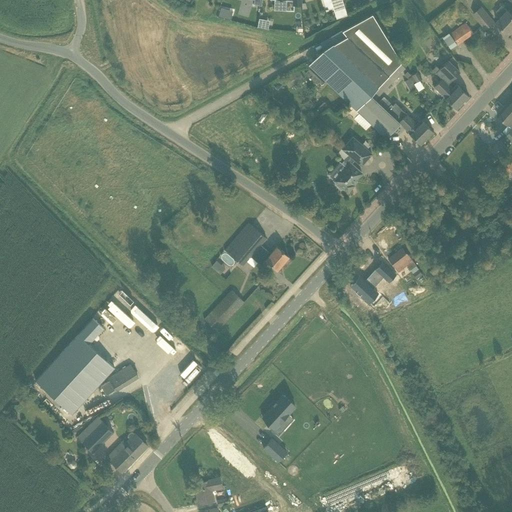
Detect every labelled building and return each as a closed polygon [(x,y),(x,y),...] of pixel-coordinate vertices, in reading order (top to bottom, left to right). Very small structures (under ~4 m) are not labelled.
[(329,0),(332,8),(334,11),(344,8),(341,0),(329,0)] [(496,22),(501,27),(508,34),(511,29),(511,15),(501,5),(496,11),(502,17),(496,22)] [(484,28),(492,21),(480,7),(472,14),(484,28)] [(220,8),(218,17),(229,20),(232,11),(220,8)] [(321,51),(308,64),(329,85),(343,98),(347,101),(358,112),(385,138),(386,137),(385,136),(392,129),(395,132),(399,129),(395,126),(398,123),(399,124),(399,123),(408,132),(420,144),(433,132),(426,125),(420,119),(416,123),(406,114),(395,103),(393,105),(383,96),(378,102),(376,100),(405,69),(399,63),(401,62),(372,14),(357,22),(342,30),(342,29),(319,43),(320,44),(323,50),(321,51)] [(453,32),(450,34),(458,44),(473,33),(466,23),(453,32)] [(436,60),(442,55),(437,49),(431,54),(436,60)] [(441,79),(433,87),(448,102),(456,109),(468,96),(456,84),(452,88),(448,84),(459,72),(452,65),(447,61),(435,73),(440,78),(441,79)] [(302,79),(298,71),(283,79),(288,87),(302,79)] [(417,72),(411,76),(411,77),(415,83),(421,79),(417,72)] [(409,78),(404,81),(409,90),(414,87),(415,87),(413,84),(415,83),(411,77),(409,78)] [(511,97),(503,107),(511,115),(511,97)] [(511,115),(503,107),(497,114),(511,128),(511,129),(506,136),(511,140),(511,115)] [(371,154),(364,147),(352,136),(341,149),(348,155),(341,163),(339,161),(327,175),(336,183),(335,184),(341,190),(343,188),(347,192),(353,185),(352,184),(361,173),(351,164),(354,160),(361,166),(371,154)] [(491,150),(498,158),(501,155),(503,153),(508,148),(501,140),(491,150)] [(511,170),(511,161),(506,156),(504,159),(495,169),(505,178),(511,170)] [(248,222),(241,230),(224,250),(242,265),(250,255),(261,265),(265,260),(277,270),(288,257),(276,247),(270,253),(260,245),(266,238),(248,222)] [(388,259),(394,267),(397,271),(406,265),(410,270),(416,265),(402,248),(388,259)] [(418,268),(412,273),(416,278),(422,273),(418,268)] [(357,280),(347,290),(355,297),(360,302),(364,307),(374,297),(370,293),(380,283),(386,288),(394,281),(392,279),(388,275),(382,269),(365,287),(357,280)] [(204,319),(209,324),(216,331),(244,302),(231,290),(204,319)] [(87,342),(99,328),(101,326),(92,318),(34,380),(71,414),(114,367),(87,342)] [(130,365),(108,379),(110,381),(101,386),(106,395),(115,390),(116,391),(138,377),(130,365)] [(282,395),(262,417),(272,426),(270,428),(278,435),(283,430),(277,425),(288,414),(295,406),(282,395)] [(77,437),(93,453),(113,433),(97,417),(77,437)] [(121,472),(147,446),(140,439),(135,434),(132,432),(131,432),(127,435),(128,436),(130,439),(121,448),(122,449),(110,461),(114,465),(121,472)] [(271,438),(263,447),(277,461),(286,451),(271,438)] [(234,448),(225,458),(240,471),(249,462),(234,448)] [(204,492),(197,495),(202,510),(221,503),(216,488),(214,489),(213,486),(225,472),(217,465),(201,483),(204,492)] [(288,473),(279,478),(287,495),(296,490),(288,473)]
